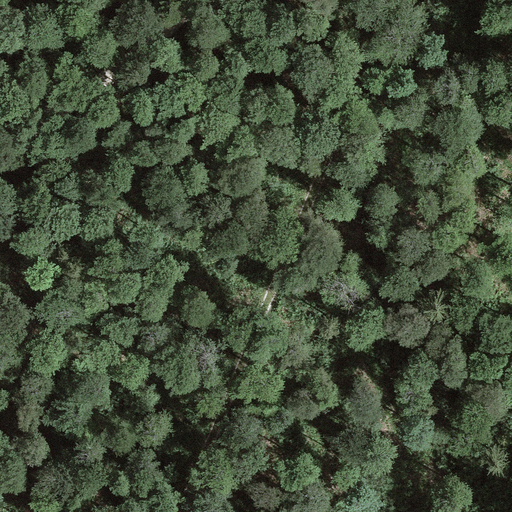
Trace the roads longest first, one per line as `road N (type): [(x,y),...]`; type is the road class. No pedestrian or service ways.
road 1 (track): [(183,511),(393,0)]
road 2 (track): [(0,153),(115,71),(194,0)]
